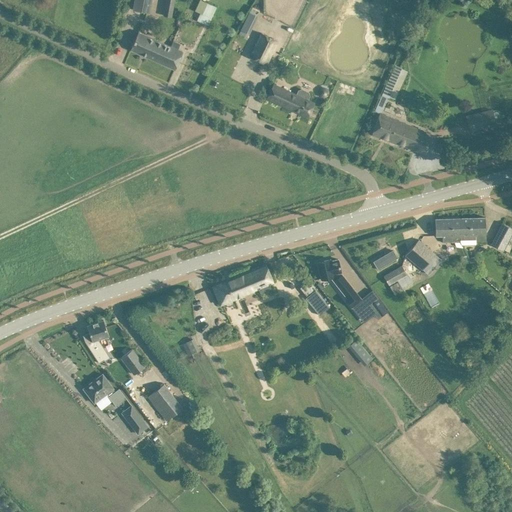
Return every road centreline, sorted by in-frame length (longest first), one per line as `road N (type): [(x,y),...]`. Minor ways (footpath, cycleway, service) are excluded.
road 1 (unclassified): [(373,213),(361,176),(0,13)]
road 2 (secondary): [(0,335),(148,279),(373,213)]
road 3 (secondary): [(373,213),(511,176)]
